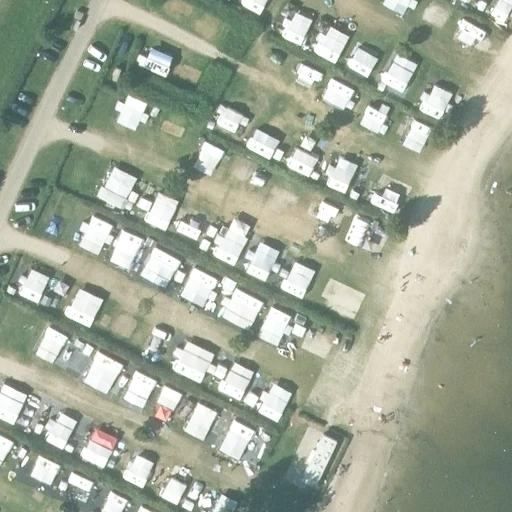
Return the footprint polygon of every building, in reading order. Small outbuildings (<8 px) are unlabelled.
[(511,0),(458,0),(456,5),(493,25),(500,11),(506,14),(511,1),(511,0)] [(236,101),(225,120),(243,129),(254,110),(236,101)] [(167,107),(164,117),(190,126),(193,116),(167,107)] [(411,128),(430,137),(439,118),(421,109),(411,128)] [(282,152),(290,133),(268,123),(259,143),(282,152)] [(317,141),(305,164),(327,175),(339,153),(317,141)] [(315,211),(338,214),(341,195),(318,191),(315,211)] [(95,212),(87,231),(106,240),(114,220),(95,212)] [(120,264),(108,275),(128,297),(140,286),(120,264)] [(175,279),(161,288),(179,313),(192,303),(175,279)] [(225,286),(212,295),(229,320),(243,310),(225,286)] [(80,297),(72,312),(100,325),(107,310),(80,297)] [(358,317),(362,305),(338,298),(335,310),(358,317)] [(281,305),(269,315),(288,339),(301,328),(281,305)] [(329,328),(320,341),(345,359),(354,346),(329,328)] [(60,341),(52,356),(79,370),(87,355),(60,341)] [(58,397),(59,413),(89,411),(88,395),(58,397)] [(88,432),(89,449),(119,448),(119,431),(88,432)] [(336,442),(322,435),(301,481),(314,487),(336,442)] [(135,462),(136,478),(166,477),(165,461),(135,462)] [(183,490),(182,506),(213,507),(214,491),(183,490)]
